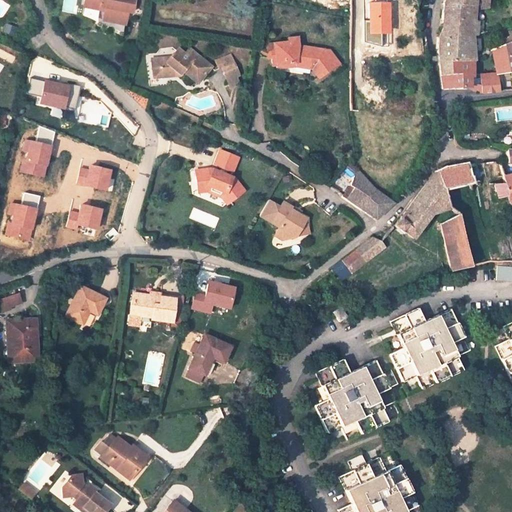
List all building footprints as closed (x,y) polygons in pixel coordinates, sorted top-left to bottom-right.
[(131,14),(133,0),(83,0),(82,8),(99,11),(100,8),(104,9),(102,17),(125,22),(126,14),(131,14)] [(489,7),(489,0),(444,0),(444,1),(474,5),(474,9),(489,7)] [(474,5),(444,1),(444,3),(443,19),(444,19),(444,26),(439,37),(472,36),(476,36),(476,21),(474,21),(474,9),(474,5)] [(102,17),(102,22),(124,26),(125,22),(102,17)] [(511,41),(511,27),(511,28),(505,31),(507,36),(498,40),(501,46),(503,45),(511,41)] [(470,60),(473,58),(472,36),(439,37),(438,40),(438,51),(440,74),(451,74),(450,61),(470,60)] [(288,66),(288,61),(312,64),(312,67),(319,77),(337,65),(330,56),(333,54),(330,49),(298,45),(297,37),(287,38),(287,42),(270,44),(271,56),(272,65),(277,65),(277,67),(288,66)] [(511,41),(503,45),(509,71),(511,86),(511,41)] [(509,71),(503,45),(501,46),(491,50),(494,72),(478,74),(479,79),(496,77),(496,72),(509,71)] [(176,76),(180,79),(183,76),(197,87),(211,71),(188,53),(183,58),(177,53),(165,66),(162,63),(150,64),(152,76),(159,75),(160,81),(172,80),(176,76)] [(337,65),(339,62),(333,54),(330,56),(337,65)] [(233,58),(216,62),(219,71),(222,70),(236,66),(233,58)] [(469,87),(480,91),(498,90),(496,77),(479,79),(470,80),(470,60),(450,61),(451,74),(440,74),(442,89),(469,87)] [(222,70),(225,82),(235,80),(239,79),(236,66),(222,70)] [(40,97),(39,105),(75,112),(80,88),(32,78),(28,94),(40,97)] [(235,80),(225,82),(228,90),(237,88),(235,80)] [(239,156),(221,149),(214,164),(232,172),(239,156)] [(494,184),(497,198),(508,195),(510,203),(511,202),(511,185),(507,187),(503,175),(499,161),(466,165),(470,182),(472,188),(480,187),(480,183),(482,184),(494,184)] [(465,213),(457,185),(470,182),(466,165),(448,167),(459,215),(465,213)] [(456,214),(439,223),(450,269),(471,264),(463,229),(459,215),(448,167),(436,171),(393,225),(401,231),(402,230),(412,238),(436,209),(437,212),(448,209),(456,214)] [(197,192),(209,190),(219,194),(225,203),(243,190),(233,177),(211,168),(194,171),(197,192)] [(374,218),(392,202),(374,189),(357,170),(355,173),(350,185),(353,188),(346,199),(357,206),(374,218)] [(511,185),(511,172),(503,175),(507,187),(511,185)] [(474,197),(484,196),(482,184),(480,183),(480,187),(472,188),(474,197)] [(298,216),(289,211),(291,208),(283,203),(280,208),(268,200),(259,214),(271,221),(270,224),(278,229),(282,241),(295,238),(305,220),(298,216)] [(300,213),(291,208),(289,211),(298,216),(300,213)] [(463,229),(472,227),(468,213),(465,213),(459,215),(463,229)] [(305,220),(295,238),(310,235),(305,220)] [(274,236),(282,241),(278,229),(274,236)] [(370,258),(383,248),(378,243),(372,238),(358,248),(370,258)] [(511,259),(511,245),(510,239),(487,245),(491,260),(511,259)] [(331,269),(340,280),(370,258),(358,248),(330,268),(331,269)] [(511,266),(498,265),(497,281),(511,281),(511,266)] [(231,308),(236,284),(207,278),(204,292),(194,290),(190,308),(211,313),(213,304),(231,308)] [(105,298),(80,286),(65,315),(81,323),(88,310),(96,314),(105,298)] [(182,296),(150,291),(149,295),(149,297),(159,298),(159,296),(174,299),(171,318),(170,322),(178,323),(182,296)] [(18,293),(0,298),(0,310),(9,307),(9,305),(21,301),(18,293)] [(149,295),(133,293),(130,314),(150,317),(151,315),(171,318),(174,299),(159,296),(159,298),(149,297),(149,295)] [(348,316),(341,307),(333,312),(340,321),(348,316)] [(424,322),(417,308),(390,321),(402,347),(389,354),(402,381),(415,375),(422,389),(462,370),(456,356),(469,350),(450,309),(424,322)] [(34,318),(6,319),(8,361),(36,360),(34,318)] [(511,321),(503,326),(508,339),(495,345),(511,382),(511,321)] [(229,346),(202,334),(187,367),(204,375),(212,358),(222,362),(229,346)] [(349,372),(342,359),(315,372),(327,398),(314,404),(327,432),(340,426),(346,440),(387,421),(381,407),(394,401),(375,360),(349,372)] [(132,477),(145,459),(116,438),(101,458),(116,469),(118,466),(132,477)] [(385,471),(378,457),(338,476),(350,503),(337,509),(338,511),(404,511),(418,505),(399,464),(385,471)] [(116,469),(130,480),(132,477),(118,466),(116,469)] [(71,476),(61,488),(62,498),(72,497),(76,500),(75,501),(88,511),(102,511),(108,504),(94,493),(96,490),(88,484),(86,487),(82,484),(80,474),(71,476)] [(25,495),(29,489),(23,484),(18,490),(25,495)] [(30,499),(34,493),(29,489),(25,495),(30,499)] [(187,511),(172,500),(163,511),(187,511)] [(88,511),(75,501),(73,504),(82,511),(88,511)]
